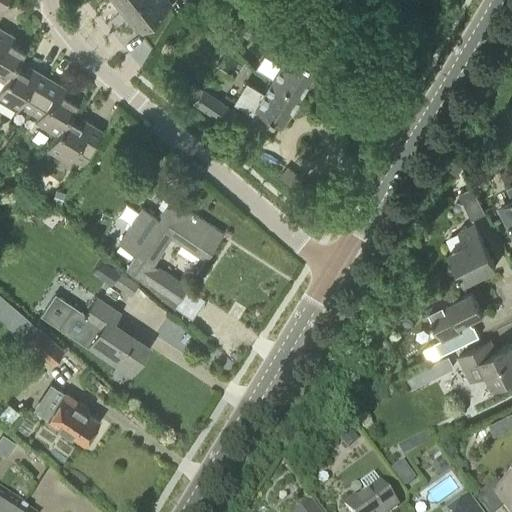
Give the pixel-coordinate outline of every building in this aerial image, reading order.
[(111,0),(122,13),(138,0),(111,0)] [(138,0),(122,13),(136,31),(170,3),(167,0),(138,0)] [(282,33),(300,12),(285,0),(273,0),(261,15),(282,33)] [(14,65),(15,65),(24,50),(10,42),(14,36),(0,28),(0,78),(4,81),(14,65)] [(315,67),(289,51),(277,43),(267,58),(280,66),(271,80),(298,96),(315,67)] [(4,81),(0,86),(0,99),(16,109),(19,104),(29,110),(48,79),(29,68),(26,72),(15,65),(14,65),(4,81)] [(48,79),(29,110),(38,115),(36,120),(57,133),(67,117),(77,102),(64,94),(66,90),(48,79)] [(271,80),(263,93),(245,83),(233,102),(251,113),(253,108),(280,125),(298,96),(271,80)] [(225,125),(235,111),(201,88),(191,103),(225,125)] [(67,117),(57,133),(47,149),(68,162),(71,157),(82,163),(101,131),(82,120),(79,124),(67,117)] [(142,184),(134,191),(148,208),(156,200),(142,184)] [(511,185),(506,188),(511,199),(511,203),(500,209),(511,232),(511,185)] [(458,194),(471,220),(485,213),(472,187),(458,194)] [(55,190),(51,201),(60,204),(64,193),(55,190)] [(170,198),(157,217),(142,206),(117,243),(143,260),(136,270),(180,299),(187,287),(162,270),(161,272),(152,265),(170,237),(205,261),(223,234),(213,227),(194,215),(170,198)] [(458,230),(464,243),(449,250),(464,281),(495,266),(474,222),(458,230)] [(130,294),(138,283),(122,272),(114,283),(130,294)] [(471,326),(471,324),(469,320),(482,314),(471,292),(448,304),(445,299),(426,308),(441,338),(433,342),(440,355),(479,336),(474,326),(471,326)] [(146,349),(110,325),(118,313),(96,298),(86,313),(85,312),(83,314),(102,326),(89,346),(130,373),(146,349)] [(25,342),(51,365),(64,350),(38,327),(25,342)] [(511,346),(511,344),(497,351),(491,341),(459,357),(470,380),(485,373),(492,386),(511,376),(511,346)] [(452,366),(447,356),(429,364),(435,375),(452,366)] [(83,444),(99,421),(86,413),(88,409),(64,393),(47,419),(83,444)] [(350,432),(340,441),(346,449),(357,440),(350,432)] [(1,434),(0,435),(0,453),(5,457),(14,442),(1,434)] [(415,452),(410,443),(399,448),(404,458),(415,452)] [(415,480),(402,463),(391,471),(404,489),(415,480)] [(361,485),(368,495),(358,502),(355,498),(344,506),(348,511),(392,511),(397,509),(373,476),(361,485)] [(505,511),(511,511),(511,483),(495,497),(505,511)] [(22,509),(0,494),(0,511),(20,511),(22,509)] [(476,511),(468,500),(451,511),(476,511)]
